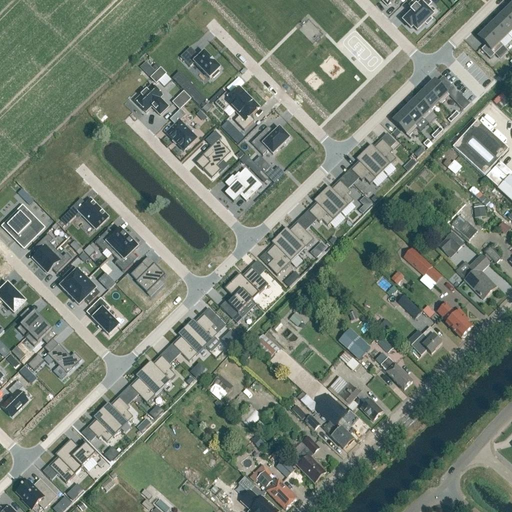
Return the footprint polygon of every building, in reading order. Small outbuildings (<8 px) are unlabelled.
[(412,15),(404,23),(411,30),(413,28),(417,33),(425,25),(427,26),(432,21),(431,20),(433,17),(426,10),(431,5),(426,0),(416,0),(409,7),(414,12),(412,14),(412,15)] [(511,8),(511,7),(503,15),(511,24),(511,8)] [(511,24),(503,15),(495,23),(508,36),(511,32),(511,24)] [(495,23),(487,31),(500,44),(508,36),(495,23)] [(430,27),(421,33),(423,37),(433,31),(430,27)] [(487,31),(479,40),(486,47),(481,52),(490,61),(495,56),(504,47),(500,44),(487,31)] [(417,43),(409,33),(406,36),(414,46),(417,43)] [(191,49),(181,59),(191,69),(195,65),(210,80),(212,78),(213,80),(220,74),(218,72),(220,70),(214,64),(211,60),(204,54),(198,61),(195,58),(197,56),(191,49)] [(138,69),(146,76),(152,70),(144,62),(138,69)] [(166,75),(161,70),(151,79),(156,85),(166,75)] [(186,81),(179,87),(200,108),(206,102),(186,81)] [(435,83),(426,91),(439,104),(440,106),(449,97),(435,83)] [(135,103),(146,114),(152,109),(160,117),(169,109),(160,100),(163,98),(152,87),(135,103)] [(226,94),(215,106),(223,114),(230,107),(236,113),(249,100),(240,90),(230,99),(226,94)] [(426,91),(418,99),(431,112),(439,104),(426,91)] [(180,111),(191,101),(184,94),(173,104),(180,111)] [(418,99),(410,107),(423,120),(424,122),(433,113),(431,112),(418,99)] [(240,118),(235,123),(245,133),(254,123),(250,119),(259,110),(249,100),(236,113),(240,118)] [(469,106),(464,100),(458,106),(463,112),(469,106)] [(410,107),(402,115),(415,128),(423,120),(410,107)] [(167,135),(167,136),(183,152),(184,153),(185,152),(196,141),(197,140),(196,140),(191,135),(193,133),(187,127),(185,128),(180,123),(186,117),(181,111),(170,122),(175,127),(167,135)] [(402,115),(393,123),(408,138),(417,129),(415,128),(402,115)] [(489,171),(507,151),(477,122),(453,149),(484,178),(498,191),(511,204),(511,182),(511,175),(499,163),(490,172),(489,171)] [(262,135),(252,145),(263,157),(269,152),(273,157),(289,141),(288,139),(289,138),(283,131),(281,132),(280,131),(268,142),(262,135)] [(222,140),(215,133),(206,143),(212,149),(207,153),(210,156),(206,160),(204,158),(196,165),(203,173),(204,172),(212,181),(221,172),(218,168),(231,155),(219,143),(222,140)] [(371,147),(364,154),(383,174),(396,161),(391,155),(393,153),(390,150),(383,142),(375,150),(373,149),(371,147)] [(189,158),(193,163),(206,151),(202,146),(189,158)] [(370,187),(383,174),(364,154),(357,161),(358,163),(360,165),(352,173),(359,180),(362,183),(365,181),(370,187)] [(251,162),(247,167),(257,177),(261,172),(251,162)] [(456,163),(449,170),(457,177),(463,170),(456,163)] [(270,169),(265,175),(274,185),(284,175),(278,169),(274,173),(270,169)] [(225,195),(234,204),(241,196),(245,200),(243,201),(246,204),(262,188),(246,171),(240,176),(239,175),(234,179),(233,178),(225,185),(230,190),(225,195)] [(61,209),(73,198),(68,193),(71,190),(73,191),(77,187),(65,175),(58,182),(55,179),(43,190),(61,209)] [(322,196),(341,215),(354,203),(348,197),(351,194),(348,192),(340,184),(332,192),(331,190),(329,188),(322,196)] [(328,228),(341,215),(322,196),(314,203),(316,205),(317,206),(309,214),(317,222),(320,225),(322,222),(328,228)] [(29,198),(25,202),(29,207),(34,203),(29,198)] [(366,199),(361,204),(369,212),(374,207),(366,199)] [(78,213),(96,232),(109,219),(91,201),(78,213)] [(0,216),(9,208),(4,203),(0,207),(0,216)] [(485,209),(475,210),(476,220),(486,219),(485,209)] [(12,233),(19,240),(22,236),(31,245),(46,230),(26,210),(16,221),(13,218),(2,229),(9,236),(12,233)] [(71,212),(61,222),(67,228),(77,218),(71,212)] [(458,216),(450,225),(468,242),(476,233),(458,216)] [(279,237),(299,257),(314,242),(306,233),(298,225),(290,233),(289,232),(287,230),(279,237)] [(504,225),(499,230),(505,236),(510,230),(504,225)] [(105,235),(95,245),(104,254),(107,251),(112,257),(129,240),(128,239),(130,238),(123,231),(122,232),(121,231),(111,241),(105,235)] [(456,255),(465,247),(453,234),(439,248),(445,255),(451,249),(456,255)] [(33,260),(41,268),(57,252),(50,245),(54,242),(48,236),(33,252),(37,256),(33,260)] [(299,257),(279,237),(272,245),(274,247),(275,248),(267,255),(273,262),(268,268),(277,278),(299,257)] [(129,240),(112,257),(118,262),(115,265),(124,274),(134,265),(128,259),(138,249),(137,248),(138,247),(132,240),(131,241),(129,240)] [(322,245),(319,248),(324,254),(328,250),(322,245)] [(90,247),(84,253),(90,259),(95,253),(90,247)] [(496,266),(501,261),(490,249),(485,254),(496,266)] [(424,279),(432,269),(411,250),(403,260),(424,279)] [(57,252),(41,268),(48,276),(52,271),(57,276),(72,261),(67,255),(63,259),(57,252)] [(84,255),(80,259),(84,263),(88,259),(84,255)] [(482,257),(470,269),(465,264),(456,273),(461,278),(463,277),(467,281),(464,283),(484,302),(497,289),(482,275),(491,266),(482,257)] [(136,284),(147,295),(154,289),(157,293),(164,286),(160,283),(166,277),(155,266),(148,260),(143,265),(131,277),(137,283),(136,284)] [(70,298),(87,282),(74,269),(62,280),(66,284),(61,289),(70,298)] [(240,276),(233,283),(252,303),(268,287),(252,270),(244,279),(240,276)] [(397,272),(390,280),(396,286),(403,278),(397,272)] [(133,289),(124,280),(118,286),(127,295),(133,289)] [(87,282),(70,298),(79,307),(84,302),(89,307),(100,295),(87,282)] [(110,291),(116,286),(112,282),(107,288),(110,291)] [(233,283),(225,291),(234,301),(229,306),(238,316),(252,303),(233,283)] [(0,294),(0,308),(4,305),(14,316),(26,305),(19,298),(20,298),(15,293),(8,287),(0,294)] [(405,298),(398,305),(415,322),(422,315),(405,298)] [(101,301),(92,310),(98,316),(93,321),(109,338),(119,328),(107,315),(111,311),(101,301)] [(437,314),(447,324),(446,325),(461,341),(465,340),(468,338),(468,335),(473,330),(468,326),(469,325),(465,321),(466,319),(459,313),(457,316),(447,305),(437,314)] [(429,308),(424,313),(430,320),(436,315),(429,308)] [(35,314),(18,332),(26,340),(44,323),(35,314)] [(288,321),(296,328),(302,322),(294,315),(288,321)] [(186,329),(205,349),(218,336),(212,330),(215,328),(205,317),(197,325),(193,322),(186,329)] [(381,325),(389,331),(392,327),(384,321),(381,325)] [(44,323),(26,340),(35,349),(52,332),(44,323)] [(190,364),(205,349),(186,329),(178,336),(182,340),(174,348),(190,364)] [(440,340),(436,336),(430,330),(423,337),(412,348),(421,358),(427,353),(431,357),(442,346),(438,342),(440,340)] [(359,362),(370,350),(350,331),(339,343),(359,362)] [(232,333),(223,342),(230,349),(238,340),(232,333)] [(269,362),(280,350),(263,336),(253,347),(269,362)] [(387,356),(393,350),(382,339),(376,344),(387,356)] [(59,346),(48,357),(67,376),(82,362),(75,355),(71,359),(59,346)] [(26,358),(17,350),(12,354),(21,363),(26,358)] [(353,372),(359,366),(345,353),(339,360),(353,372)] [(34,373),(44,363),(39,357),(29,367),(34,373)] [(143,371),(163,390),(176,378),(170,372),(173,369),(162,359),(154,367),(151,363),(143,371)] [(404,393),(413,384),(389,360),(381,368),(388,374),(387,375),(404,393)] [(62,382),(67,376),(60,369),(54,375),(62,382)] [(195,369),(191,373),(196,379),(200,374),(195,369)] [(147,406),(163,390),(143,371),(136,378),(139,381),(131,389),(147,406)] [(221,402),(232,386),(217,376),(206,392),(221,402)] [(348,386),(340,379),(330,390),(341,399),(340,400),(350,407),(354,403),(360,395),(349,385),(348,386)] [(28,404),(18,394),(23,389),(18,384),(8,393),(13,398),(2,409),(13,419),(28,404)] [(316,407),(305,396),(299,402),(310,413),(316,407)] [(334,429),(348,414),(328,397),(315,412),(324,419),(334,429)] [(101,412),(121,432),(134,419),(128,413),(130,411),(120,400),(112,408),(109,405),(101,412)] [(374,424),(383,414),(371,402),(361,411),(374,424)] [(350,407),(348,409),(350,411),(352,413),(358,407),(354,403),(350,407)] [(250,430),(261,417),(250,407),(239,420),(250,430)] [(154,411),(149,415),(155,421),(159,417),(154,411)] [(121,432),(101,412),(94,420),(97,423),(89,431),(99,441),(102,439),(108,445),(121,432)] [(314,432),(320,427),(311,417),(305,423),(314,432)] [(324,419),(322,421),(328,426),(324,431),(332,439),(342,450),(347,445),(348,446),(353,441),(342,429),(339,433),(334,429),(324,419)] [(147,420),(143,425),(147,429),(151,425),(147,420)] [(323,471),(311,459),(320,450),(309,439),(302,445),(306,449),(292,463),(312,483),(313,483),(315,485),(326,474),(323,470),(323,471)] [(71,442),(63,450),(82,470),(96,456),(86,446),(81,451),(71,442)] [(66,485),(82,470),(63,450),(56,457),(59,461),(50,469),(66,485)] [(109,453),(105,457),(110,463),(115,459),(109,453)] [(279,468),(283,473),(288,467),(284,463),(279,468)] [(258,482),(268,493),(267,494),(285,511),(297,501),(279,482),(277,484),(274,481),(273,483),(265,475),(268,472),(263,467),(250,479),(255,485),(258,482)] [(110,480),(101,487),(107,493),(115,486),(110,480)] [(33,489),(28,483),(17,494),(24,501),(23,502),(33,511),(39,506),(44,511),(58,499),(41,482),(33,489)] [(276,511),(263,500),(266,497),(255,488),(241,504),(249,511),(276,511)] [(215,496),(219,500),(224,494),(220,490),(215,496)] [(216,498),(210,493),(204,499),(210,504),(216,498)] [(73,494),(69,498),(73,503),(77,498),(73,494)] [(66,498),(61,503),(68,509),(72,505),(66,498)] [(160,501),(156,506),(160,510),(164,505),(160,501)] [(146,502),(142,506),(148,511),(153,507),(146,502)]
